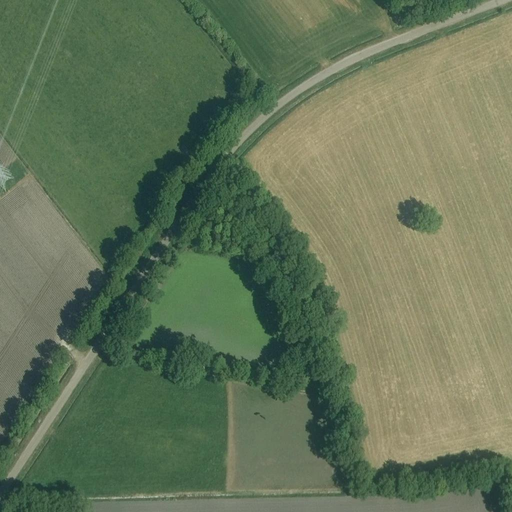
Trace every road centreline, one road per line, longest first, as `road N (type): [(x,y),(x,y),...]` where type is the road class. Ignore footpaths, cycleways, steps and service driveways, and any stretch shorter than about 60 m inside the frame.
road 1 (unclassified): [(0,494),(241,137),(297,90),(356,56),(504,0)]
road 2 (track): [(208,178),(285,258),(321,375)]
